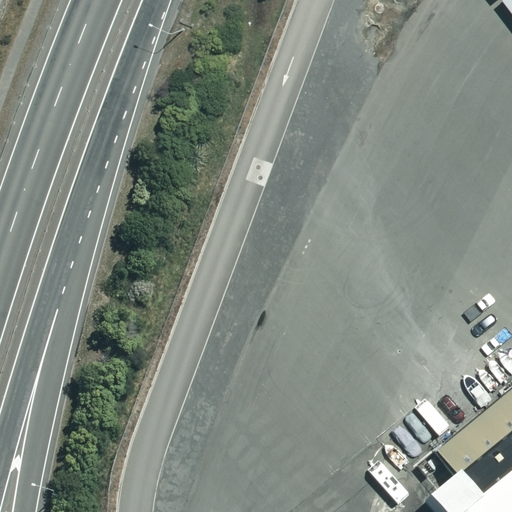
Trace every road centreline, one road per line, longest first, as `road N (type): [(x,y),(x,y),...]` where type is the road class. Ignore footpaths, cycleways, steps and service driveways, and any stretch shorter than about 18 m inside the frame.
road 1 (trunk): [(0,276),(96,0)]
road 2 (trunk): [(68,231),(26,511)]
road 3 (trunk): [(153,0),(68,231)]
road 4 (trunk): [(68,231),(0,466)]
